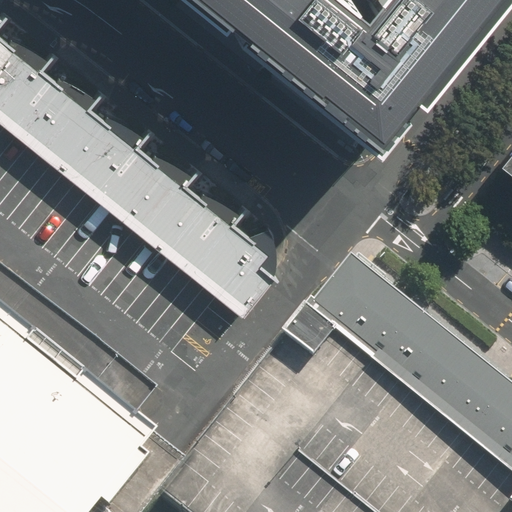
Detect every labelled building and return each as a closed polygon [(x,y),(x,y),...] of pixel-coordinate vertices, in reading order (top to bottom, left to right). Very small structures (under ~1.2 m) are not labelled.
[(211,0),(374,128),(476,0),(211,0)] [(273,251),(268,232),(0,25),(0,121),(216,295),(240,314),(270,278),(273,251)] [(312,317),(511,477),(511,393),(353,266),(312,317)] [(0,313),(0,511),(82,511),(92,501),(100,507),(140,458),(133,453),(148,434),(130,419),(111,403),(0,313)] [(511,511),(511,477),(312,317),(165,499),(181,511),(511,511)] [(169,450),(148,434),(133,453),(140,458),(100,507),(92,501),(82,511),(137,511),(180,459),(169,450)]
